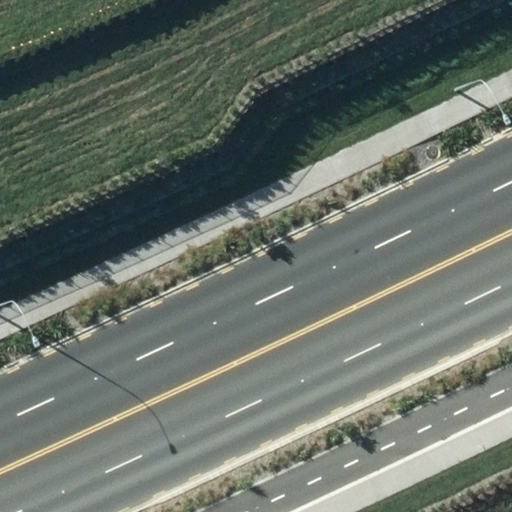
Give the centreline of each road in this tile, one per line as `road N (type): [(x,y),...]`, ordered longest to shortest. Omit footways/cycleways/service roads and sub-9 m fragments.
road 1 (secondary): [(0,420),(511,179)]
road 2 (secondary): [(511,280),(16,511)]
